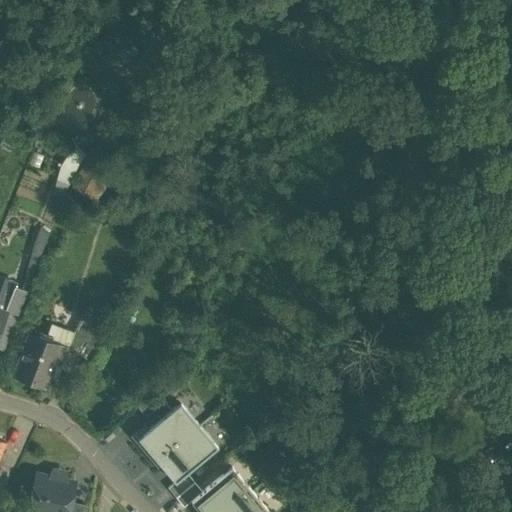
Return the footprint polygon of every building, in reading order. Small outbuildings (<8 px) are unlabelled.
[(25,292),(13,287),(6,303),(3,311),(5,311),(16,316),(25,292)] [(75,333),(75,334),(84,339),(76,353),(90,360),(111,323),(87,310),(75,333)] [(16,316),(5,311),(3,316),(0,323),(0,349),(2,350),(16,316)] [(75,333),(52,324),(47,339),(61,344),(68,347),(67,348),(76,353),(84,339),(75,334),(75,333)] [(47,339),(31,333),(25,350),(55,361),(61,344),(47,339)] [(55,361),(54,363),(61,365),(67,348),(68,347),(61,344),(55,361)] [(55,361),(25,350),(15,376),(45,387),(54,363),(55,361)] [(183,367),(171,377),(178,385),(190,375),(183,367)] [(137,407),(145,416),(163,401),(156,392),(137,407)] [(145,416),(153,426),(171,410),(163,401),(145,416)] [(139,438),(157,460),(199,424),(181,403),(171,410),(153,426),(139,438)] [(157,460),(175,481),(186,472),(217,446),(199,424),(157,460)] [(201,491),(191,500),(201,511),(270,511),(231,465),(201,491)] [(175,481),(168,488),(175,497),(194,482),(186,472),(175,481)] [(65,476),(51,473),(50,478),(36,475),(28,511),(67,511),(69,501),(73,483),(64,481),(65,476)] [(201,491),(194,482),(175,497),(183,506),(191,500),(201,491)] [(85,511),(87,505),(69,501),(67,511),(85,511)]
